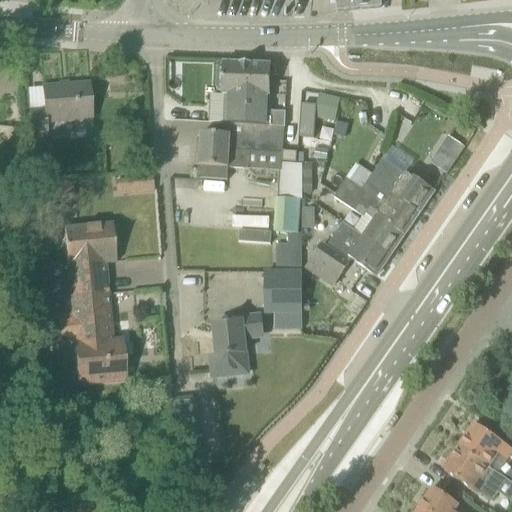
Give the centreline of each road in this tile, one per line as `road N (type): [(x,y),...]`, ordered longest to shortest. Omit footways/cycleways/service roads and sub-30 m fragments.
road 1 (primary): [(511,163),(266,511)]
road 2 (primary): [(299,511),(511,208)]
road 3 (unclassified): [(180,392),(148,37)]
road 4 (residential): [(353,511),(480,319)]
road 5 (tertiary): [(350,38),(148,37)]
road 6 (tertiary): [(350,38),(480,41),(511,50)]
road 7 (tertiary): [(511,22),(350,38)]
road 8 (tertiary): [(148,37),(0,26)]
